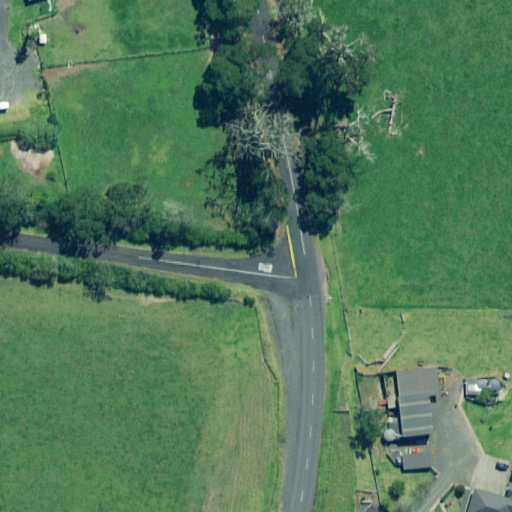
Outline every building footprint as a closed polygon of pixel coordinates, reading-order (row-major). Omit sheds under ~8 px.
[(426,379),(425,368),(407,370),(408,381),(426,379)] [(499,379),(467,377),(465,395),(498,398),(499,379)] [(432,434),(428,395),(396,398),(401,438),(432,434)] [(393,428),(381,430),(384,444),(396,441),(393,428)] [(432,467),(431,453),(403,455),(404,470),(432,467)] [(511,511),(511,479),(507,499),(474,490),(467,511),(511,511)]
